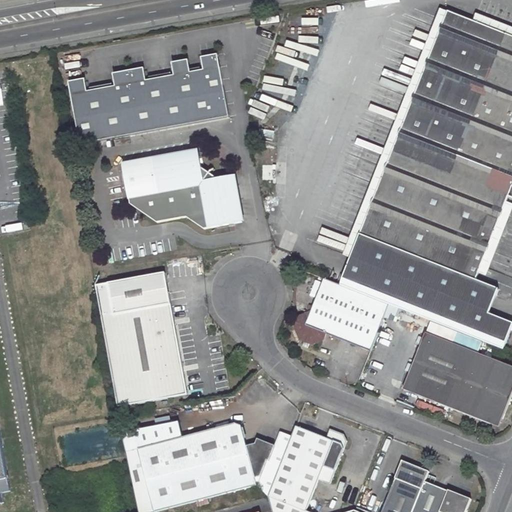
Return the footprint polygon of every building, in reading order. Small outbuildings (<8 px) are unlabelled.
[(355,246),(495,300),(498,289),(476,280),(508,197),(511,198),(511,36),(447,11),(422,76),(355,246)] [(80,147),(229,119),(217,57),(201,60),(203,73),(190,75),(188,62),(172,65),(174,78),(146,83),(144,71),(113,76),(115,89),(87,94),(85,81),(68,84),(80,147)] [(185,219),(202,231),(241,224),(232,178),(216,180),(211,176),(214,171),(211,169),(207,174),(200,170),(197,153),(121,167),(128,204),(156,224),(185,219)] [(511,322),(490,314),(495,300),(355,246),(340,285),(390,305),(505,350),(511,331),(511,322)] [(304,262),(295,259),(292,266),(301,270),(304,262)] [(96,286),(118,409),(188,396),(166,274),(96,286)] [(326,334),(371,352),(390,305),(340,285),(329,281),(325,279),(314,308),(310,307),(307,315),(301,317),(296,330),(300,340),(311,344),(323,340),(326,334)] [(511,402),(511,363),(428,331),(406,389),(493,423),(495,420),(503,417),(506,418),(511,402)] [(274,378),(271,375),(267,379),(266,379),(264,381),(268,385),(274,378)] [(493,423),(503,426),(506,418),(503,417),(495,420),(493,423)] [(179,423),(123,438),(136,511),(165,511),(257,488),(269,498),(294,435),(281,435),(275,449),(257,442),(255,446),(247,448),(241,428),(235,426),(183,439),(179,423)] [(311,511),(307,509),(320,478),(331,483),(348,440),(345,434),(331,428),(328,437),(297,425),(294,435),(269,498),(272,511),(311,511)] [(10,491),(0,439),(0,492),(1,493),(10,491)] [(402,461),(381,511),(357,511),(354,511),(349,511),(467,511),(472,500),(450,491),(449,492),(426,483),(430,472),(420,468),(419,470),(411,467),(412,465),(402,461)]
